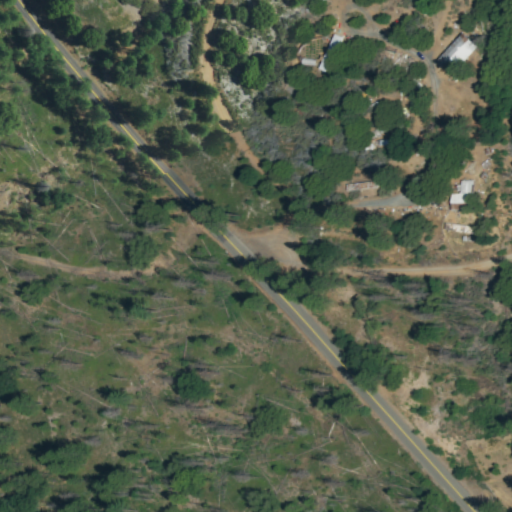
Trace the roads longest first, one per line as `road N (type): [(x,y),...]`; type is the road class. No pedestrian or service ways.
road 1 (secondary): [(479,511),(257,283),(99,96)]
road 2 (residential): [(257,283),(299,244),(298,216),(289,191),(211,93),(222,0)]
road 3 (residential): [(0,254),(131,276),(168,263),(217,229)]
road 4 (secondary): [(99,96),(25,0)]
